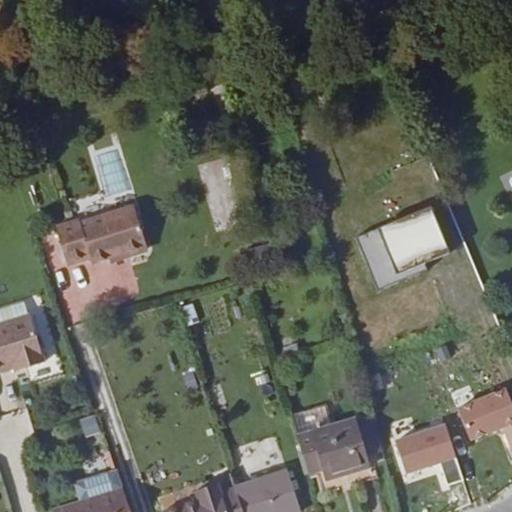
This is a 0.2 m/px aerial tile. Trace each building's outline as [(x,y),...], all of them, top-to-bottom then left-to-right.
[(207,93),(203,77),(172,84),(177,100),(207,93)] [(141,200),(117,207),(129,245),(151,238),(153,243),(170,238),(185,233),(191,236),(205,232),(208,227),(195,186),(142,203),(141,200)] [(451,254),(431,207),(356,238),(378,291),(429,271),(426,264),(451,254)] [(185,233),(170,238),(172,242),(191,236),(185,233)] [(250,262),(273,258),(271,246),(248,250),(250,262)] [(252,284),(257,300),(276,295),(271,278),(252,284)] [(0,370),(14,366),(15,369),(44,361),(30,314),(0,322),(0,370)] [(472,440),(511,427),(511,403),(508,391),(461,405),(472,440)] [(291,415),(297,436),(331,425),(325,405),(291,415)] [(86,436),(100,431),(96,417),(82,422),(86,436)] [(297,436),(310,475),(323,471),(325,481),(371,468),(355,418),(331,425),(297,436)] [(446,485),(463,479),(446,426),(396,441),(407,477),(440,467),(446,485)] [(124,489),(117,469),(77,481),(83,501),(124,489)] [(243,511),(301,511),(287,470),(235,487),(243,511)] [(243,511),(235,487),(221,492),(218,484),(196,492),(199,501),(197,501),(200,511),(243,511)] [(49,511),(131,511),(124,489),(83,501),(50,511),(49,511)] [(200,511),(197,501),(164,511),(200,511)]
